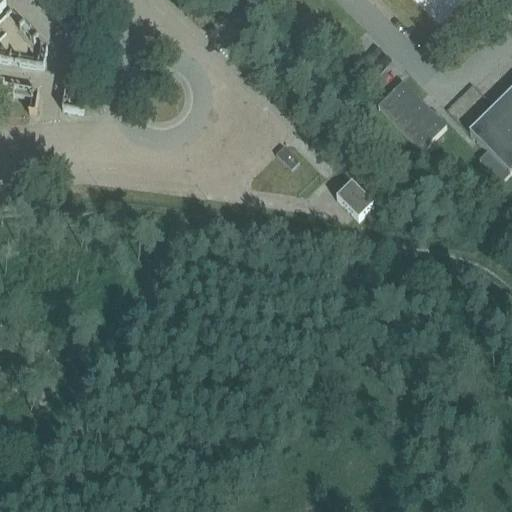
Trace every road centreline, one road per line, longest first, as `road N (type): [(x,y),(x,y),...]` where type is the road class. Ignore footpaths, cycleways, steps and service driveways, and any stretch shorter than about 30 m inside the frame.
road 1 (track): [(0,217),(83,212),(387,249),(474,269),(511,297)]
road 2 (track): [(7,511),(203,224)]
